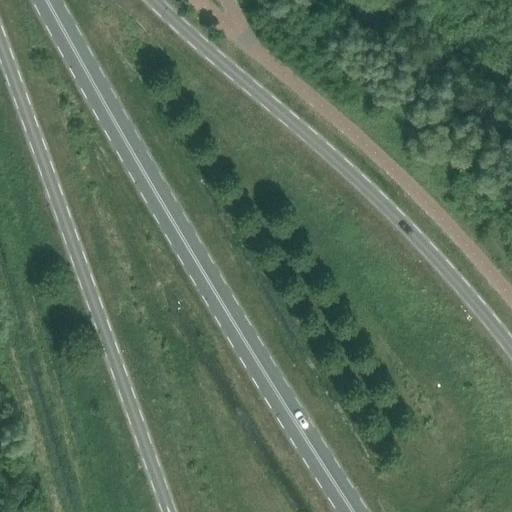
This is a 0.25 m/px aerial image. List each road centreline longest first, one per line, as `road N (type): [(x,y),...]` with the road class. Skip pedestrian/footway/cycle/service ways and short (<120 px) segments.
road 1 (primary): [(352,511),(50,0)]
road 2 (primary): [(0,35),(169,511)]
road 3 (primary): [(511,351),(381,204),(151,0)]
